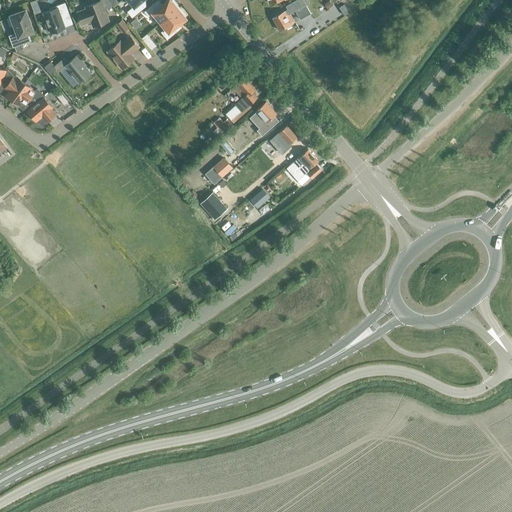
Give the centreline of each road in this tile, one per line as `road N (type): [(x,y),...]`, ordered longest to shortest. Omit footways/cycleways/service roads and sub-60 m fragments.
road 1 (unclassified): [(0,505),(84,464),(241,428),(366,372),(405,373),(468,395),(511,368)]
road 2 (unclassified): [(368,180),(265,270),(0,453)]
road 3 (primary): [(0,482),(89,438),(287,379),(337,353)]
road 4 (tertiary): [(368,180),(229,10)]
road 5 (unclassified): [(511,44),(368,180)]
road 6 (residential): [(121,87),(40,144),(0,113)]
